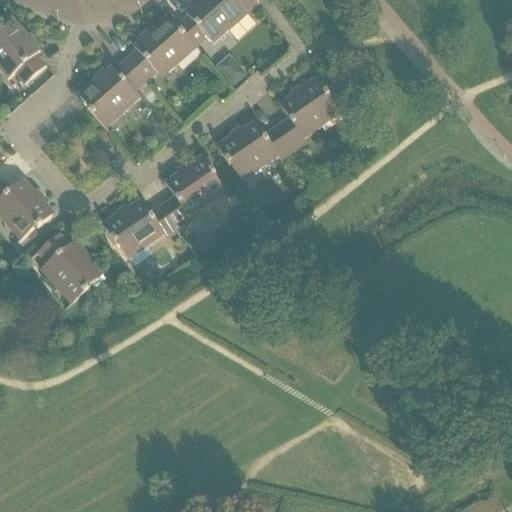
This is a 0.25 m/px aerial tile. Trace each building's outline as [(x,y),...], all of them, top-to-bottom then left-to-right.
[(176,29),(175,30),(180,36),(182,34),(202,55),(197,49),(207,40),(213,46),(230,31),(227,28),(244,13),(247,16),(247,15),(248,16),(259,6),(255,0),(200,0),(198,2),(199,3),(185,15),(188,19),(176,29)] [(15,76),(25,87),(47,68),(37,57),(40,54),(28,40),(29,39),(11,19),(0,29),(0,71),(9,81),(15,76)] [(137,52),(127,62),(146,83),(156,74),(162,80),(179,65),(176,62),(193,47),(196,50),(201,56),(202,55),(182,34),(180,36),(175,30),(176,29),(167,19),(166,20),(147,36),(148,37),(134,49),(137,52)] [(234,87),(248,74),(230,55),(216,67),(234,87)] [(98,80),(78,97),(91,113),(90,114),(105,131),(106,130),(103,127),(120,112),(123,115),(140,99),(135,93),(146,83),(127,62),(115,72),(112,69),(99,81),(98,80)] [(290,122),(278,130),(294,154),(307,145),(304,141),(340,116),(329,99),(330,98),(317,80),(300,91),(301,92),(279,107),(290,122)] [(150,93),(144,98),(150,105),(156,99),(150,93)] [(294,154),(278,130),(266,138),(255,123),(234,138),(233,137),(216,149),(229,167),(231,166),(242,184),(278,159),(281,163),(294,154)] [(175,199),(163,207),(180,232),(193,223),(190,219),(207,208),(204,205),(223,192),(225,195),(226,194),(215,177),(216,176),(215,174),(203,158),(186,169),(187,170),(165,185),(175,199)] [(1,182),(0,182),(0,219),(5,225),(8,223),(23,240),(20,242),(21,243),(37,230),(38,231),(40,229),(55,216),(41,201),(41,202),(23,182),(10,193),(1,182)] [(180,232),(163,207),(151,216),(142,202),(120,216),(119,216),(102,227),(115,246),(117,245),(128,262),(164,237),(167,241),(180,232)] [(44,250),(38,255),(48,267),(41,272),(56,289),(60,287),(75,304),(71,307),(72,307),(89,293),(88,291),(103,278),(99,272),(86,257),(85,258),(73,245),(69,248),(59,236),(44,250)] [(204,242),(194,248),(199,256),(209,250),(204,242)]
